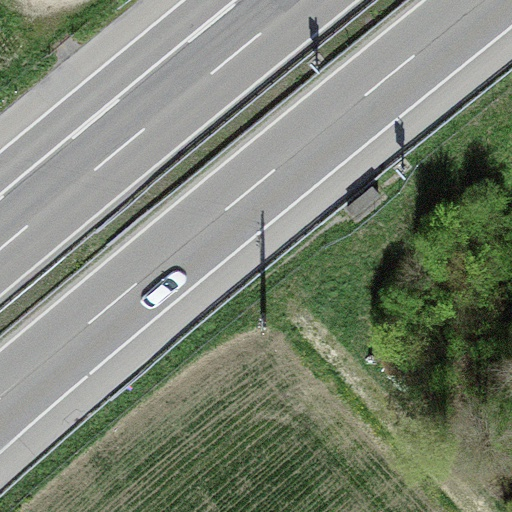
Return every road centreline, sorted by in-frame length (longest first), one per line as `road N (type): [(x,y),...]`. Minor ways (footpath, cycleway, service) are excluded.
road 1 (motorway): [(0,398),(483,0)]
road 2 (motorway): [(301,0),(26,226)]
